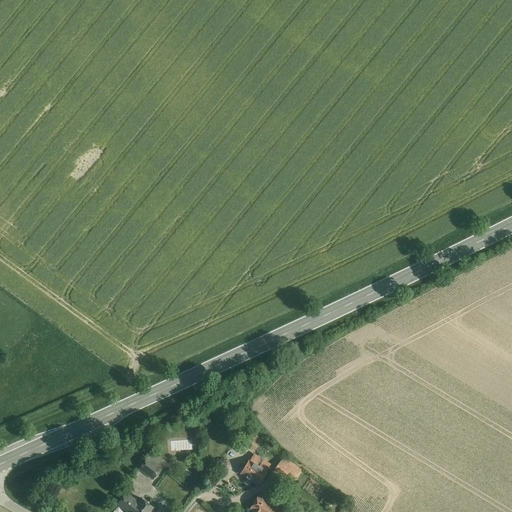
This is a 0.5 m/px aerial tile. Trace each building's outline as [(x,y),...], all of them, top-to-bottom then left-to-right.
[(257,449),(262,438),(257,436),(252,446),(257,449)] [(166,462),(152,451),(148,456),(162,467),(166,462)] [(162,467),(148,456),(139,468),(153,479),(162,467)] [(294,464),(284,456),(277,466),(287,474),(294,464)] [(267,471),(249,460),(240,474),(258,485),(267,471)] [(131,511),(139,502),(126,492),(117,504),(127,511),(131,511)] [(280,511),(283,508),(260,493),(249,509),(250,510),(248,511),(280,511)] [(131,511),(149,511),(154,507),(142,498),(139,502),(131,511)]
